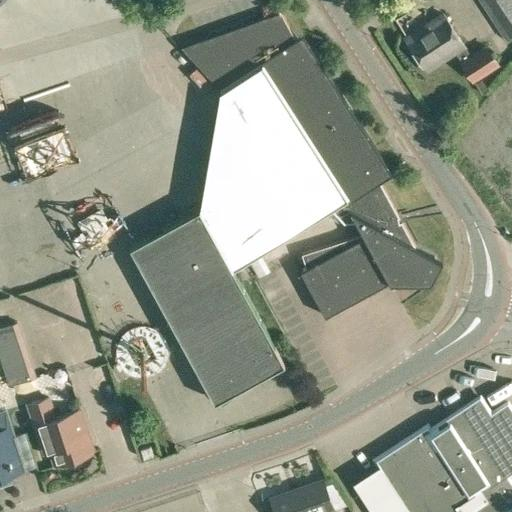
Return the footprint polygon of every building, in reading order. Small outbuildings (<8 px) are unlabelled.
[(511,0),(479,0),(505,39),(511,34),(511,0)] [(381,215),(397,214),(379,181),(391,173),(311,49),(303,54),(279,11),(179,45),(220,88),(258,62),(262,59),(350,197),(332,209),(330,207),(329,208),(342,222),(359,220),(359,219),(381,217),(381,215)] [(473,80),(499,63),(487,45),(471,55),(444,12),(404,37),(427,72),(455,54),(473,80)] [(265,373),(284,363),(199,208),(129,246),(204,383),(221,404),(263,370),(265,373)] [(359,219),(359,220),(362,232),(300,253),(305,267),(299,270),(324,316),(392,279),(406,279),(406,282),(426,282),(428,282),(433,257),(432,257),(414,246),(397,214),(381,215),(381,217),(359,219)] [(257,258),(268,280),(280,274),(269,252),(257,258)] [(0,355),(9,385),(31,378),(36,377),(18,320),(0,325),(0,355)] [(55,417),(48,397),(28,404),(44,452),(50,450),(54,464),(94,451),(80,409),(55,417)] [(378,464),(352,481),(372,511),(502,511),(505,510),(511,505),(511,476),(510,473),(511,471),(511,410),(507,402),(490,413),(479,397),(429,429),(427,425),(375,459),(378,464)] [(24,468),(5,411),(0,412),(0,481),(1,481),(3,480),(6,479),(7,478),(8,476),(11,473),(24,468)] [(143,459),(153,456),(150,446),(140,449),(143,459)] [(274,511),(325,511),(334,509),(323,479),(270,497),(274,511)]
